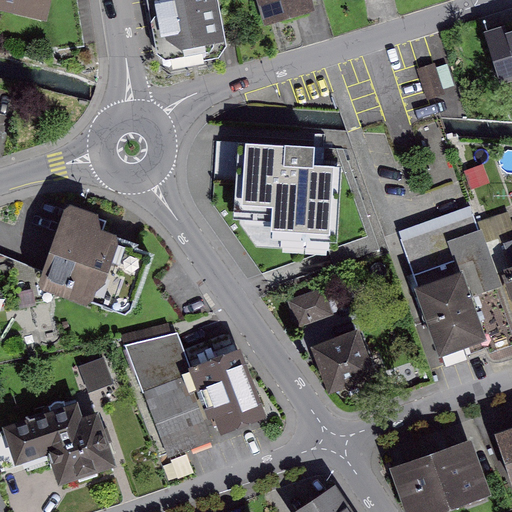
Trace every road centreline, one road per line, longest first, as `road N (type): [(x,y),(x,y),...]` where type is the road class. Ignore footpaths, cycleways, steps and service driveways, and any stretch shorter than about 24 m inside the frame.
road 1 (residential): [(156,119),(220,86),(487,3)]
road 2 (residential): [(334,439),(148,178)]
road 3 (residential): [(127,511),(334,439)]
road 4 (residential): [(334,439),(511,376)]
